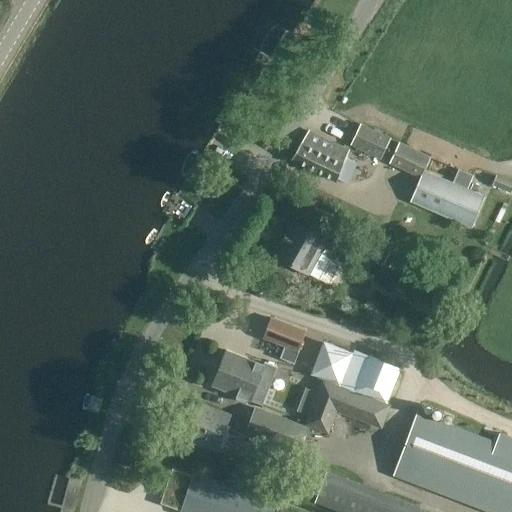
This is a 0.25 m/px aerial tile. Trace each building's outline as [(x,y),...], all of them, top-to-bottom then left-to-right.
[(381,159),(391,137),(360,123),(350,144),(381,159)] [(349,149),(309,130),(292,159),(336,180),(349,149)] [(421,178),(425,170),(431,156),(399,141),(388,163),(420,177),(421,178)] [(485,195),(467,188),(473,175),(459,169),(453,182),(425,170),(421,178),(420,177),(410,201),(472,228),(485,195)] [(511,181),(497,175),(492,185),(511,193),(511,190),(511,181)] [(339,244),(293,218),(274,252),(320,279),(333,258),(332,258),(339,244)] [(368,230),(362,241),(352,235),(345,248),(355,253),(356,251),(382,266),(394,245),(368,230)] [(399,249),(390,267),(404,274),(413,257),(399,249)] [(270,316),(263,336),(284,343),(279,356),(294,361),(299,347),(297,347),(304,328),(270,316)] [(323,341),(310,376),(322,381),(388,406),(402,371),(323,341)] [(248,398),(263,403),(277,365),(264,360),(263,363),(225,349),(212,385),(236,393),(236,398),(245,402),(248,398)] [(328,436),(337,412),(382,430),(390,407),(322,381),(304,426),(310,428),(328,436)] [(231,413),(194,400),(180,435),(218,449),(231,413)] [(238,433),(284,451),(297,455),(307,428),(294,423),(249,406),(238,433)] [(511,511),(511,448),(420,413),(417,412),(394,474),(495,511),(511,511)] [(317,502),(344,511),(447,511),(330,469),(317,502)] [(196,474),(182,511),(270,511),(274,502),(196,474)]
